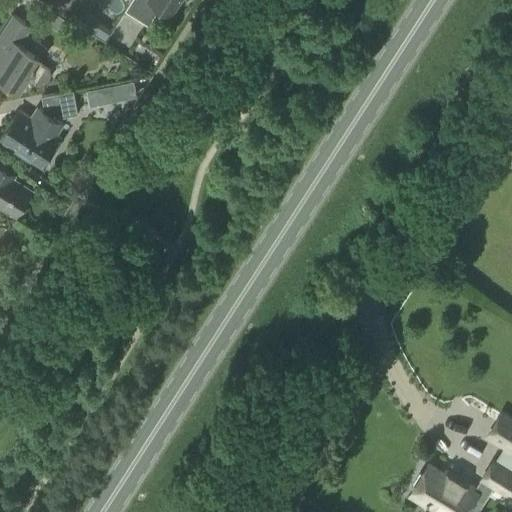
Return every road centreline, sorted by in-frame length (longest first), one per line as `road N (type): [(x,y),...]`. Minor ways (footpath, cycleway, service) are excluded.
road 1 (primary): [(104,511),(434,0)]
road 2 (track): [(195,511),(315,324),(370,305)]
road 3 (unclassified): [(370,305),(511,88)]
